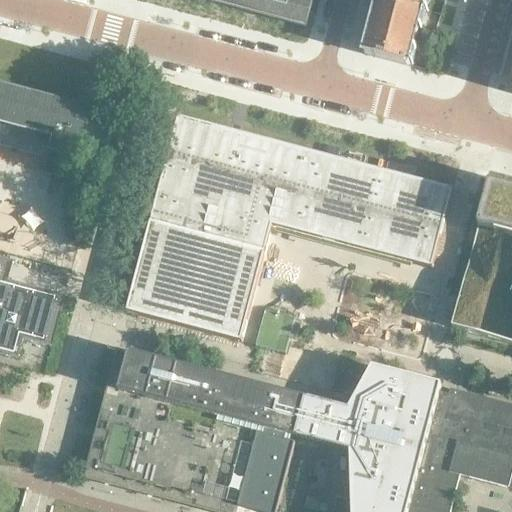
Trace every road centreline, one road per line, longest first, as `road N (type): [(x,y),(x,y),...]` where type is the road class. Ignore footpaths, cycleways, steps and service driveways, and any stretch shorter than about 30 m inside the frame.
road 1 (residential): [(319,85),(0,1)]
road 2 (residential): [(467,124),(319,85)]
road 3 (residential): [(467,124),(499,0)]
